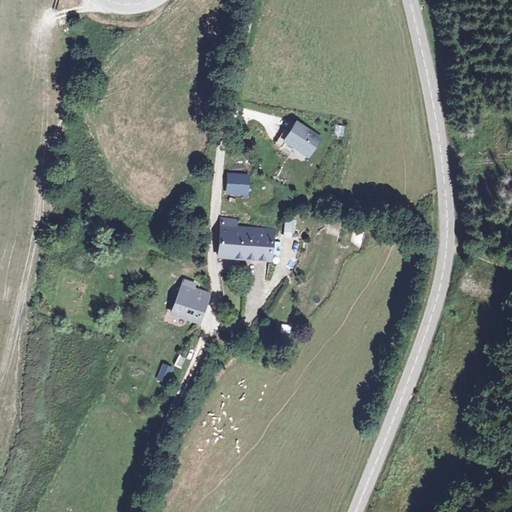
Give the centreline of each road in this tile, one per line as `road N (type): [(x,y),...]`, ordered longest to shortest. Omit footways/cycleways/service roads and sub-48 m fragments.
road 1 (tertiary): [(411,0),(444,165),(445,261),(357,511)]
road 2 (residential): [(212,283),(219,149),(250,0)]
road 3 (track): [(132,511),(210,328),(212,283)]
